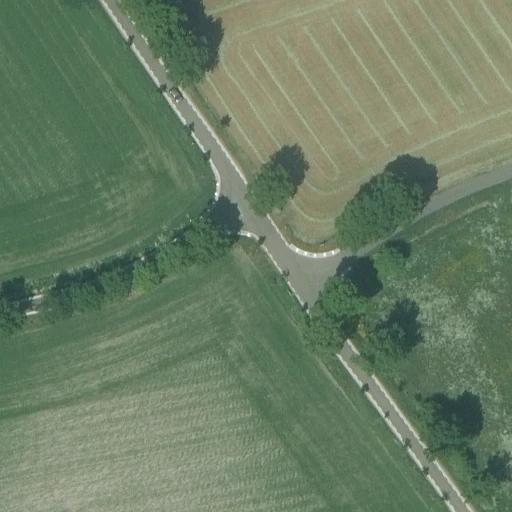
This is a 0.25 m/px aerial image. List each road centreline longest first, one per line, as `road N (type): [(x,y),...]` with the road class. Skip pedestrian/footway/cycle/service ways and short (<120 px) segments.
road 1 (unclassified): [(0,315),(129,275),(246,200)]
road 2 (unclassified): [(453,511),(300,287)]
road 3 (unclassified): [(246,200),(108,0)]
road 4 (unclassified): [(300,287),(414,209),(511,174)]
